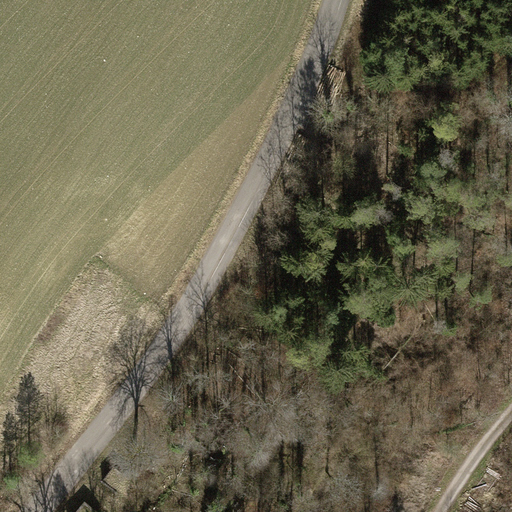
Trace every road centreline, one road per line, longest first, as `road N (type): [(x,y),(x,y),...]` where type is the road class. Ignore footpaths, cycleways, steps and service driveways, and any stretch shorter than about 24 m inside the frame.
road 1 (unclassified): [(346,0),(313,96),(179,329),(34,511)]
road 2 (track): [(511,409),(472,453),(440,511)]
